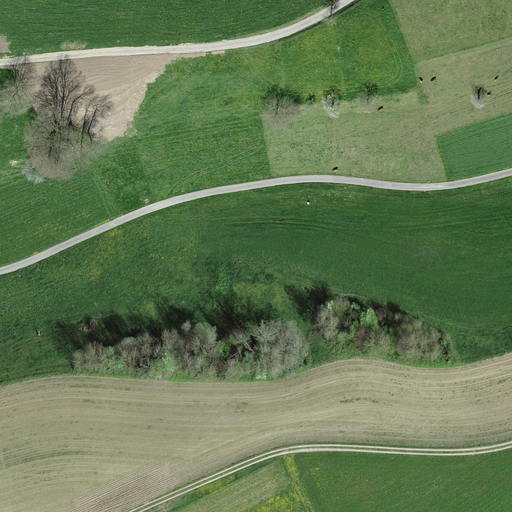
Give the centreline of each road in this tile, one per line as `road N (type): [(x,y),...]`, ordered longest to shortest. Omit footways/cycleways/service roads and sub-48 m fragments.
road 1 (track): [(511,442),(286,448),(126,511)]
road 2 (track): [(338,0),(290,29),(227,44),(0,63)]
